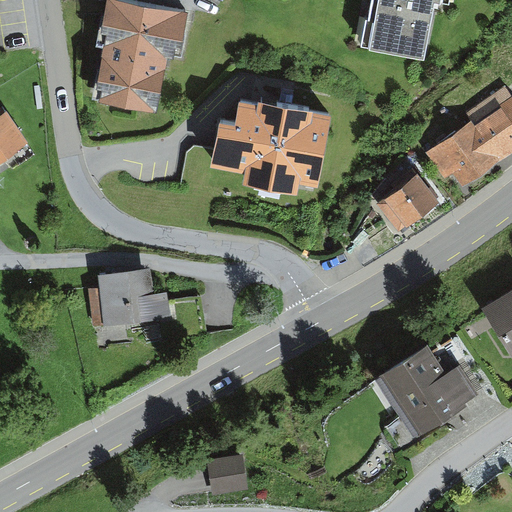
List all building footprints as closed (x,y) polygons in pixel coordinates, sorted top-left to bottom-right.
[(171,10),(118,0),(90,0),(73,97),(152,112),(171,10)] [(421,0),(343,0),(335,35),(409,52),(421,0)] [(511,125),(511,117),(482,77),(399,137),(433,183),(511,125)] [(312,110),(222,91),(218,109),(203,111),(195,149),(233,158),(231,168),(296,182),(312,110)] [(0,145),(11,138),(0,123),(0,145)] [(418,198),(395,165),(353,193),(376,227),(418,198)] [(511,284),(510,281),(465,309),(499,364),(511,356),(511,284)] [(156,282),(105,286),(108,322),(159,318),(156,282)] [(409,338),(357,370),(396,433),(460,394),(440,360),(427,368),(409,338)] [(252,492),(246,454),(205,461),(211,498),(252,492)]
